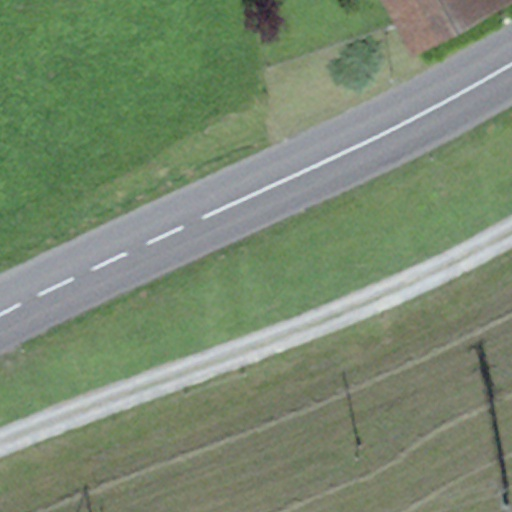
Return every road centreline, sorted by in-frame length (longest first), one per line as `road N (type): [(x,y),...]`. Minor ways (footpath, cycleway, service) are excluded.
road 1 (secondary): [(511,63),(430,115),(0,323)]
road 2 (track): [(0,451),(392,299),(511,233)]
